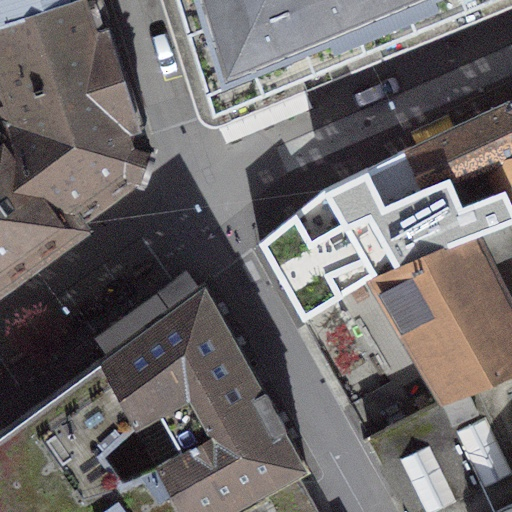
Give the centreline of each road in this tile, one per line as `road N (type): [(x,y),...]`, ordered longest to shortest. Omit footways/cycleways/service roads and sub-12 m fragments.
road 1 (residential): [(367,511),(201,215)]
road 2 (residential): [(201,215),(0,361)]
road 3 (residential): [(132,0),(201,215)]
